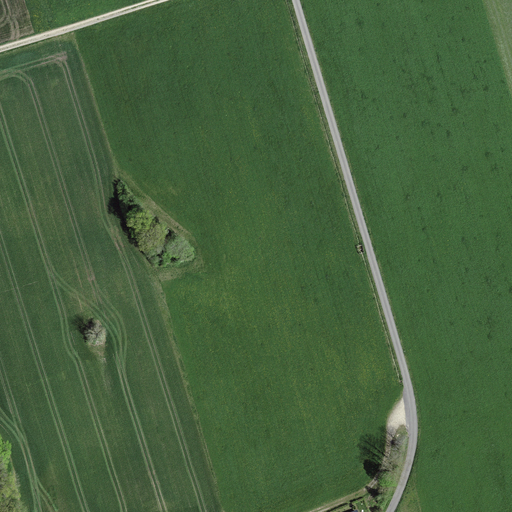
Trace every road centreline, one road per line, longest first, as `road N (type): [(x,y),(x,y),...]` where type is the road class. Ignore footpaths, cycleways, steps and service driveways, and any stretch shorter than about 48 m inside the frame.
road 1 (track): [(388,511),(406,464),(411,404),(295,0)]
road 2 (track): [(161,0),(0,49)]
